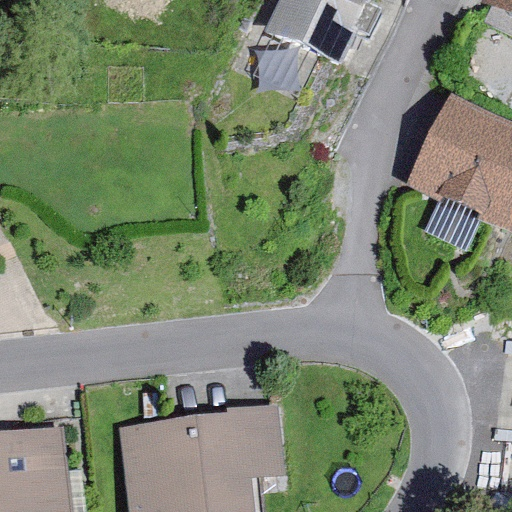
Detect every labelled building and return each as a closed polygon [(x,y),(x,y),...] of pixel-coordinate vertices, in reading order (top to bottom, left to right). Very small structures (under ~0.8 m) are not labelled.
[(358,0),(276,0),(254,42),(319,76),(358,0)] [(511,0),(483,0),(477,14),(511,30),(511,0)] [(511,191),(511,154),(441,119),(402,195),(488,239),(511,191)] [(260,434),(118,445),(123,511),(233,511),(232,495),(264,493),(260,434)] [(51,511),(45,446),(0,450),(0,511),(51,511)]
